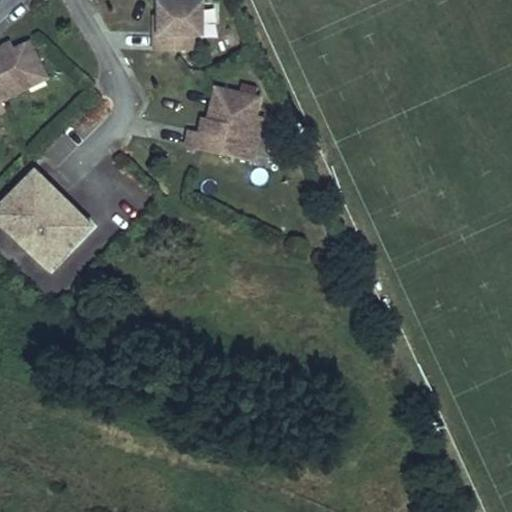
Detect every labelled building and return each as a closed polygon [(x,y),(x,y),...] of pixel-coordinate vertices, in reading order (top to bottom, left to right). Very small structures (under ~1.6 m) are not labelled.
[(204,35),(205,3),(162,2),(161,14),(161,32),(156,32),(156,50),(186,51),(186,35),(195,35),(204,35)] [(186,35),(186,51),(195,51),(195,35),(186,35)] [(0,111),(5,109),(1,100),(29,86),(26,81),(44,72),(30,42),(16,49),(11,40),(2,45),(4,47),(7,54),(1,56),(0,53),(0,111)] [(47,78),(44,72),(26,81),(29,86),(47,78)] [(158,87),(162,122),(189,119),(186,84),(158,87)] [(201,132),(190,130),(187,146),(254,161),(261,131),(255,129),(258,115),(261,99),(217,88),(210,119),(206,134),(201,132)] [(264,116),(258,115),(255,129),(261,131),(264,116)] [(206,134),(210,119),(204,118),(201,132),(206,134)] [(0,222),(52,271),(95,225),(36,169),(0,207),(0,222)]
